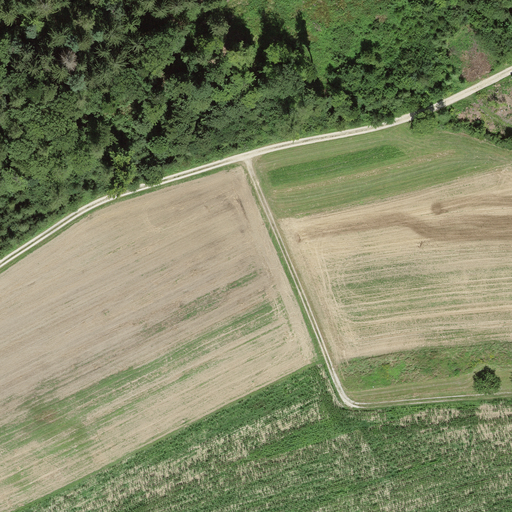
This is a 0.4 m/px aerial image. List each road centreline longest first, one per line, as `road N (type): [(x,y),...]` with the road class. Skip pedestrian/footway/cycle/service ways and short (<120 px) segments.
road 1 (track): [(0,262),(119,193),(384,126),(511,69)]
road 2 (track): [(511,116),(463,92),(348,86),(219,62),(148,72),(0,130)]
road 3 (track): [(242,156),(389,511)]
road 4 (track): [(342,401),(511,395)]
